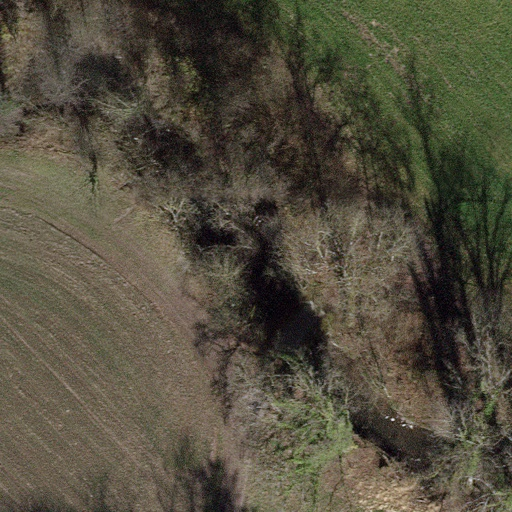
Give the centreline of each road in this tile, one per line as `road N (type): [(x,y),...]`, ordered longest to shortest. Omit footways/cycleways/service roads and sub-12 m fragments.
road 1 (track): [(227,511),(246,403),(290,352),(400,181)]
road 2 (track): [(246,403),(185,305),(88,199),(0,171)]
road 3 (track): [(511,372),(353,254)]
